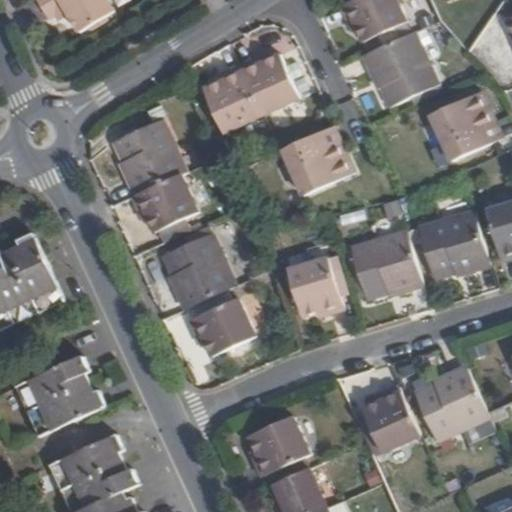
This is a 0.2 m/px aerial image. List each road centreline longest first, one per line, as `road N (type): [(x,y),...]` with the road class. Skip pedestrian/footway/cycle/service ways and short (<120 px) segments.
road 1 (residential): [(172,425),(304,367),(511,303)]
road 2 (residential): [(172,425),(47,160)]
road 3 (residential): [(63,122),(257,0)]
